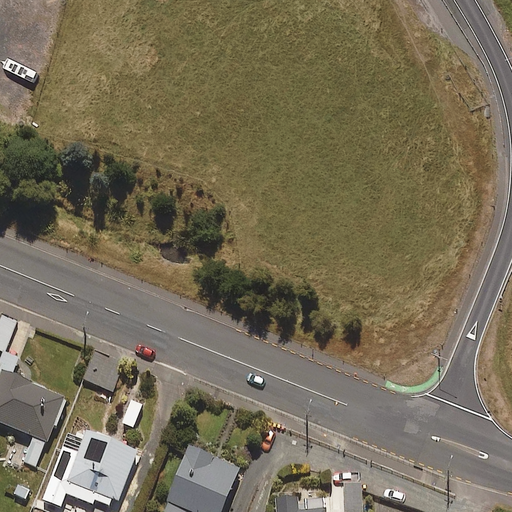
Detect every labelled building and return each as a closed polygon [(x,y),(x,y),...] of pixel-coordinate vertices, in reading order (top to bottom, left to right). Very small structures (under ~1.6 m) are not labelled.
[(123,364),(95,352),(83,380),(111,392),(123,364)] [(69,397),(5,371),(0,383),(0,418),(23,427),(13,453),(38,463),(49,436),(53,438),(69,397)] [(82,443),(67,437),(52,477),(69,483),(64,495),(95,507),(99,499),(118,506),(139,454),(86,434),(82,443)] [(224,511),(240,469),(188,450),(164,511),(224,511)] [(362,511),(363,486),(345,485),(344,511),(362,511)] [(301,499),(275,501),(276,511),(326,511),(327,510),(302,511),(301,499)]
